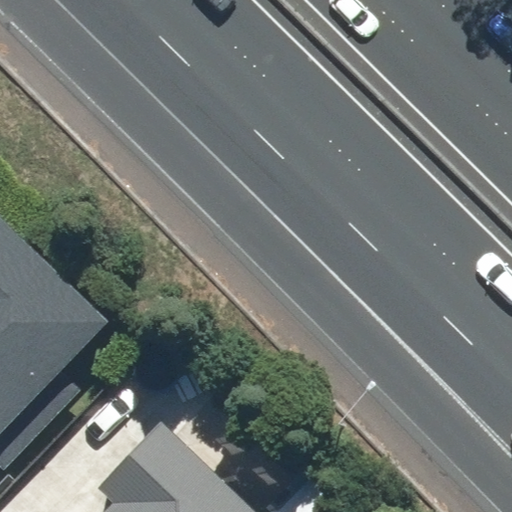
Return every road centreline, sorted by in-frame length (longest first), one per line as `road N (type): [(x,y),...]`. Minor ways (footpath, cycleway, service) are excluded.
road 1 (motorway): [(511,495),(26,0)]
road 2 (motorway): [(511,335),(178,0)]
road 3 (motorway): [(375,0),(511,134)]
